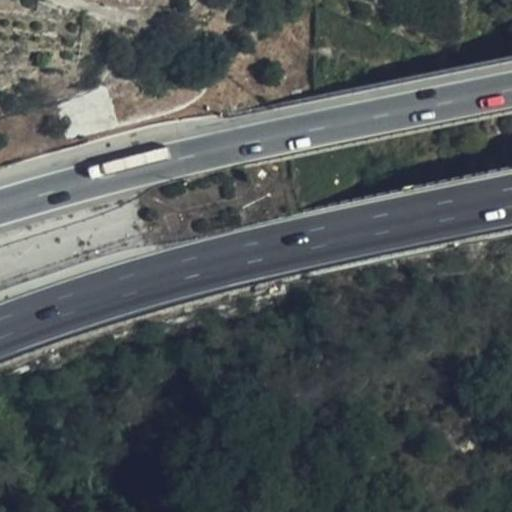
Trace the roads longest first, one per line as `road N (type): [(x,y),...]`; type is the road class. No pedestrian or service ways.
road 1 (motorway): [(0,328),(216,258),(511,195)]
road 2 (motorway): [(511,89),(0,205)]
